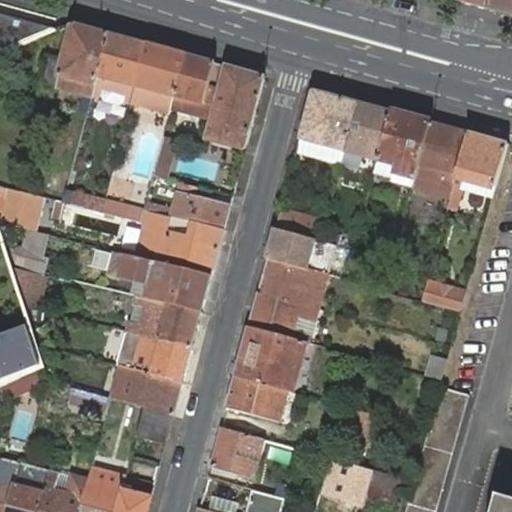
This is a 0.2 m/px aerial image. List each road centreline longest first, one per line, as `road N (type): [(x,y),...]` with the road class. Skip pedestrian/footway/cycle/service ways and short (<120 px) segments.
road 1 (residential): [(173,511),(297,54)]
road 2 (primary): [(511,59),(296,0)]
road 3 (primary): [(297,54),(511,113)]
road 4 (unclassified): [(297,54),(511,74)]
road 5 (primary): [(125,0),(297,54)]
